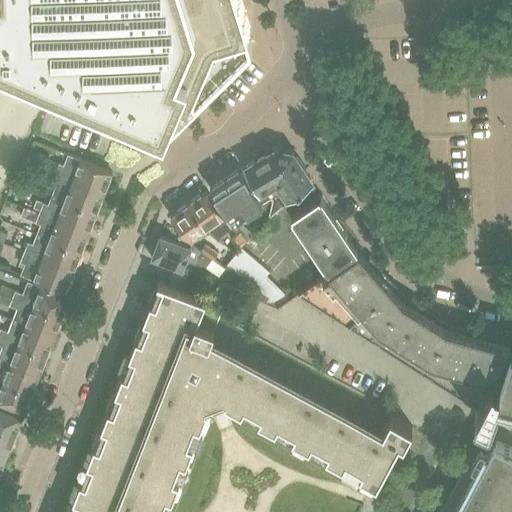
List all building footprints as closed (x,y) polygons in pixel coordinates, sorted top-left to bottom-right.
[(0,0),(0,80),(11,55),(168,121),(252,37),(240,0),(0,0)] [(245,165),(260,191),(256,192),(269,216),(273,197),(281,160),(287,161),(288,158),(289,159),(290,154),(294,152),(293,151),(292,151),(290,147),(279,145),(276,147),(276,146),(245,165)] [(273,197),(269,216),(287,197),(311,181),(312,181),(313,180),(308,173),(297,157),(294,152),(290,154),(289,159),(288,158),(287,161),(281,160),(273,197)] [(112,171),(79,158),(67,153),(63,164),(58,162),(54,172),(104,191),(112,171)] [(266,218),(269,216),(256,192),(241,167),(210,187),(227,212),(232,209),(238,219),(252,209),(254,213),(244,220),(253,233),(256,229),(256,230),(257,229),(256,229),(265,218),(266,219),(266,218)] [(52,194),(96,212),(104,191),(54,172),(50,181),(56,184),(52,194)] [(206,227),(224,215),(207,189),(189,201),(206,227)] [(292,213),(283,219),(320,273),(329,267),(330,268),(357,249),(356,247),(358,247),(345,228),(344,229),(333,213),(334,212),(322,194),(320,195),(319,193),(291,212),(292,213)] [(96,212),(52,194),(48,205),(42,202),(39,211),(88,231),(96,212)] [(170,214),(180,228),(191,237),(206,227),(189,201),(170,214)] [(88,231),(39,211),(24,206),(20,215),(41,223),(36,233),(80,251),(88,231)] [(241,231),(232,237),(239,247),(240,247),(241,246),(246,240),(241,231)] [(80,251),(36,233),(32,244),(27,241),(23,251),(72,271),(80,251)] [(157,243),(151,257),(182,269),(182,268),(185,260),(196,264),(198,259),(206,265),(207,264),(207,265),(212,258),(200,249),(192,243),(191,246),(190,246),(161,234),(162,233),(161,233),(160,234),(157,243)] [(205,242),(200,249),(214,259),(218,252),(205,242)] [(359,249),(357,249),(330,268),(298,290),(419,368),(478,406),(492,380),(509,346),(510,345),(508,344),(498,341),(447,327),(402,298),(390,285),(378,271),(367,258),(360,250),(359,249)] [(19,261),(24,263),(20,273),(65,291),(72,271),(23,251),(19,261)] [(223,395),(226,396),(225,398),(242,407),(240,410),(241,410),(256,419),(257,419),(258,416),(276,425),(276,426),(274,428),(274,429),(290,437),(291,437),(292,434),(309,444),(308,446),(308,447),(324,455),(326,453),(342,462),(343,462),(342,465),(358,474),(358,473),(359,471),(360,471),(377,480),(396,444),(399,438),(404,441),(412,425),(393,415),(391,413),(383,428),(211,335),(215,326),(198,319),(206,298),(158,279),(157,281),(157,282),(154,281),(153,285),(147,298),(150,299),(150,300),(149,301),(149,302),(150,302),(151,302),(153,303),(147,316),(145,315),(144,315),(143,317),(140,316),(133,333),(136,334),(136,335),(129,353),(126,352),(119,369),(122,371),(115,389),(112,388),(105,405),(108,406),(101,424),(98,423),(91,441),(94,442),(87,460),(84,459),(77,476),(80,478),(73,496),(70,495),(63,511),(165,511),(166,511),(167,511),(168,511),(175,495),(172,494),(180,476),(180,475),(182,476),(183,476),(189,460),(189,459),(186,458),(194,440),(196,441),(197,441),(203,424),(203,423),(200,422),(208,404),(206,403),(206,401),(223,395)] [(69,296),(40,285),(27,280),(22,292),(1,284),(0,285),(0,290),(1,291),(62,316),(69,296)] [(13,318),(54,335),(62,316),(1,291),(0,294),(0,300),(17,307),(13,318)] [(54,335),(13,318),(8,330),(0,327),(0,335),(46,354),(54,335)] [(0,344),(2,345),(0,350),(0,357),(39,373),(46,354),(0,335),(0,344)] [(511,511),(511,345),(511,346),(510,346),(510,347),(492,380),(478,406),(475,412),(486,418),(488,419),(488,417),(490,418),(479,440),(478,439),(439,511),(511,511)] [(0,379),(31,392),(39,373),(0,357),(0,379)] [(31,392),(0,379),(0,401),(24,411),(31,392)] [(22,415),(8,409),(0,405),(0,428),(15,434),(22,415)] [(0,450),(7,453),(15,434),(0,428),(0,450)]
